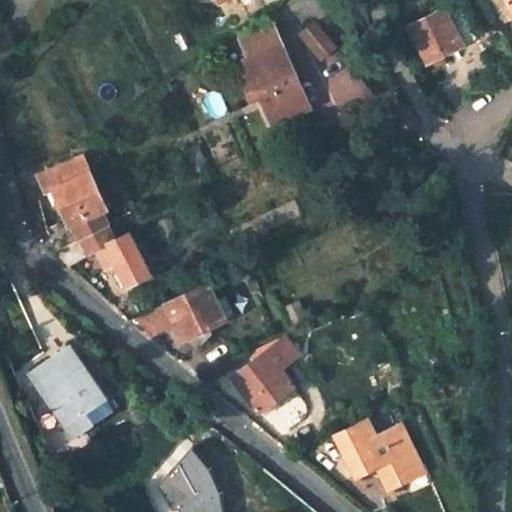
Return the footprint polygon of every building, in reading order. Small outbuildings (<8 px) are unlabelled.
[(511,19),(511,0),(488,0),(501,25),(511,19)] [(476,39),(457,2),(407,26),(426,64),(476,39)] [(302,35),(325,62),(343,47),(320,20),(302,35)] [(308,107),(271,23),(239,37),(248,57),(242,60),(270,123),(308,107)] [(206,167),(197,145),(183,151),(192,173),(206,167)] [(135,211),(119,175),(110,179),(100,154),(90,152),(83,157),(106,208),(102,209),(110,224),(135,211)] [(110,224),(102,209),(106,208),(83,157),(82,154),(37,173),(45,195),(53,191),(69,226),(71,225),(78,241),(79,240),(110,224)] [(175,232),(168,217),(157,223),(164,237),(175,232)] [(60,223),(46,229),(53,254),(78,241),(71,225),(69,226),(63,229),(60,223)] [(128,232),(115,237),(110,224),(79,240),(87,256),(95,252),(103,268),(113,262),(125,286),(150,274),(128,232)] [(211,290),(247,273),(240,266),(207,281),(211,290)] [(182,339),(224,317),(216,300),(211,290),(207,281),(201,285),(164,303),(182,339)] [(224,317),(233,313),(224,295),(216,300),(224,317)] [(305,319),(297,301),(285,307),(293,325),(305,319)] [(147,336),(164,326),(153,309),(130,322),(147,336)] [(275,404),(295,388),(292,385),(277,365),(296,351),(284,335),(245,355),(251,361),(230,378),(257,413),(272,401),(275,404)] [(71,346),(30,374),(72,436),(119,403),(98,374),(93,378),(77,354),(71,346)] [(98,374),(82,350),(77,354),(93,378),(98,374)] [(375,466),(380,464),(383,470),(382,480),(387,490),(404,481),(401,476),(421,466),(401,424),(383,433),(384,434),(376,438),(374,434),(367,418),(333,435),(354,477),(375,466)] [(383,433),(382,430),(374,434),(376,438),(384,434),(383,433)] [(194,452),(189,447),(177,462),(182,467),(194,452)] [(182,467),(177,462),(157,484),(172,510),(181,510),(180,511),(222,511),(219,492),(206,465),(194,452),(182,467)] [(404,481),(425,472),(421,466),(401,476),(404,481)]
